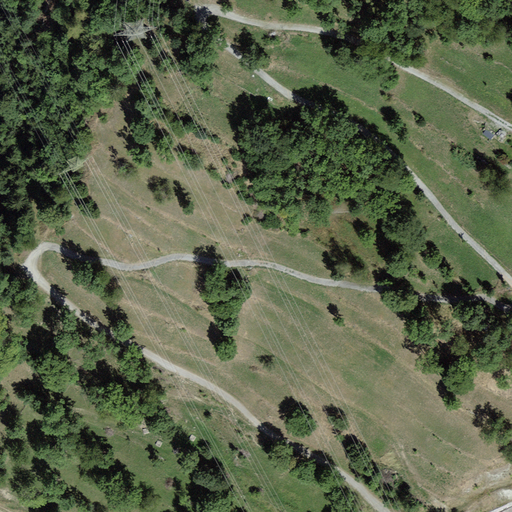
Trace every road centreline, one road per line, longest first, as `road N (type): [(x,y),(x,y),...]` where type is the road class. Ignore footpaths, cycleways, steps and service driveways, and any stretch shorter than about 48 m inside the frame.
road 1 (track): [(386,511),(44,283),(34,270),(37,252),(47,246),(138,268),(191,258),(262,265),(315,282),(478,299),(496,309),(511,302)]
road 2 (track): [(511,289),(412,179),(341,119),(270,85),(204,34),(200,21),(216,11),(327,36),(511,130)]
